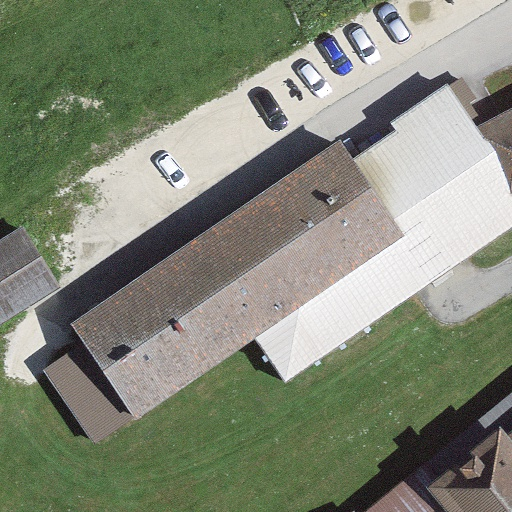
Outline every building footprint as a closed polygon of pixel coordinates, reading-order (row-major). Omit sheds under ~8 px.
[(421,239),(268,350),(296,387),(511,247),(511,156),(495,130),(468,89),(362,156),(421,239)] [(511,121),(495,130),(511,156),(511,121)] [(355,146),(80,335),(91,351),(140,426),(143,432),(421,239),(362,156),(355,146)] [(30,239),(0,258),(0,341),(68,297),(30,239)] [(91,351),(51,377),(100,452),(140,426),(91,351)] [(511,511),(511,409),(430,480),(457,511),(511,511)] [(457,511),(430,480),(394,511),(457,511)]
